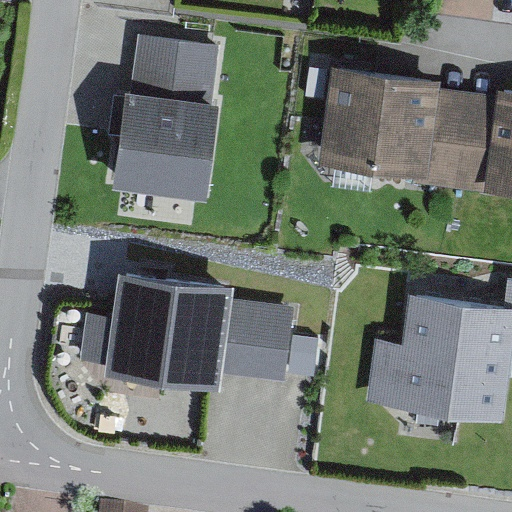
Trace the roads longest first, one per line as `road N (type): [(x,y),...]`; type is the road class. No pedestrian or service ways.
road 1 (residential): [(57,0),(0,439)]
road 2 (residential): [(0,459),(395,511)]
